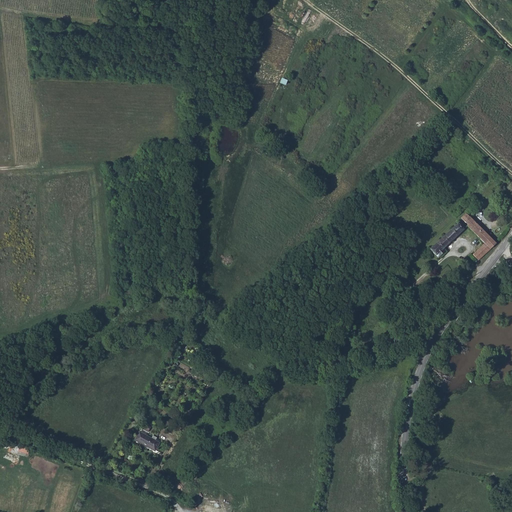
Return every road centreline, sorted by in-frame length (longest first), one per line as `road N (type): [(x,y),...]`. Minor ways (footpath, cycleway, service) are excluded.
road 1 (unclassified): [(511,234),(425,352),(405,440),(406,511)]
road 2 (track): [(511,174),(386,56),(308,0)]
road 3 (track): [(175,511),(164,494),(0,431)]
